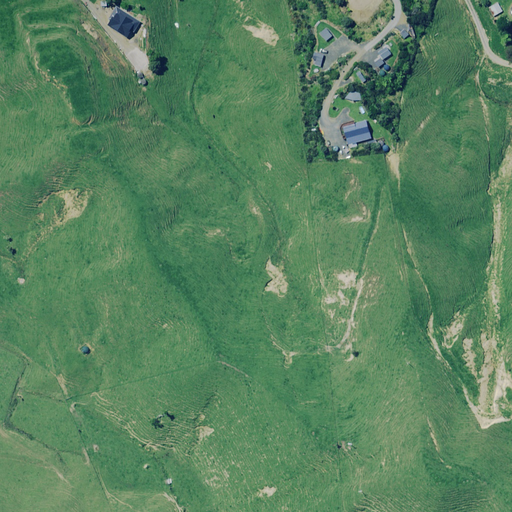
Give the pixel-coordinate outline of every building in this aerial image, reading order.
[(504,11),(499,2),(490,7),(495,16),(504,11)] [(135,33),(132,30),(136,24),(113,7),(103,20),(125,36),(130,40),(135,33)] [(334,35),(328,28),(321,33),(328,41),(334,35)] [(139,36),(136,34),(129,43),(132,45),(139,36)] [(145,61),(139,50),(129,55),(137,71),(144,67),(142,62),(145,61)] [(326,55),(320,53),(316,64),(322,66),(326,55)] [(368,80),(363,73),(360,76),(364,82),(368,80)] [(354,90),(346,98),(362,100),(361,93),(354,90)] [(373,138),(368,120),(346,126),(345,124),(341,126),(342,132),(346,131),(351,148),(359,146),(358,142),(373,138)] [(382,138),(381,138),(380,139),(379,139),(379,140),(378,140),(378,141),(378,142),(378,143),(378,144),(378,145),(379,146),(380,147),(381,147),(382,147),(383,147),(384,147),(385,147),(386,146),(386,145),(387,145),(387,144),(387,143),(387,142),(387,141),(386,140),(386,139),(385,139),(384,138),(383,138),(382,138)]
